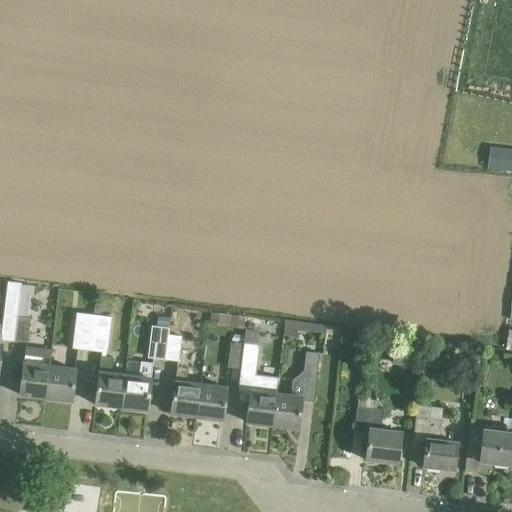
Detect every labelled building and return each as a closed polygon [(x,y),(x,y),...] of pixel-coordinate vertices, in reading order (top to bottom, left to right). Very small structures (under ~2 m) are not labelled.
[(511,150),(501,150),(499,168),(511,168),(511,150)] [(1,340),(16,341),(20,294),(21,283),(5,282),(1,340)] [(20,294),(16,341),(26,342),(29,316),(28,316),(30,295),(20,294)] [(72,348),(89,350),(93,314),(76,312),(72,348)] [(209,325),(244,329),(246,317),(210,312),(209,325)] [(101,315),(93,314),(89,350),(106,353),(110,316),(101,315)] [(157,316),(156,324),(168,325),(169,317),(157,316)] [(328,323),(285,318),(284,328),(326,333),(328,323)] [(165,360),(168,335),(169,327),(151,325),(147,358),(165,360)] [(246,330),(246,332),(244,343),(241,369),(253,371),(256,371),(260,344),(257,344),(258,331),(246,330)] [(180,337),(168,335),(165,360),(177,362),(180,337)] [(241,369),(244,343),(232,342),(228,368),(241,369)] [(43,398),(50,350),(23,347),(20,395),(43,398)] [(398,347),(397,362),(413,364),(415,349),(398,347)] [(50,350),(43,398),(71,401),(74,370),(50,367),(53,350),(50,350)] [(314,379),(318,352),(306,351),(303,373),(303,377),(304,377),(314,379)] [(94,404),(119,407),(124,376),(111,374),(113,357),(100,355),(94,404)] [(139,377),(124,376),(119,407),(147,410),(152,363),(141,362),(139,377)] [(196,416),(200,385),(187,383),(189,369),(175,368),(174,382),(171,413),(196,416)] [(278,377),(272,426),(298,429),(302,398),(304,377),(303,377),(303,373),(293,380),(291,396),(276,395),(278,377)] [(246,422),(272,426),(278,377),(252,374),(250,391),(246,422)] [(200,385),(196,416),(223,420),(226,388),(200,385)] [(441,408),(418,405),(414,440),(426,442),(423,467),(454,470),(458,444),(440,442),(443,420),(440,420),(441,408)] [(383,411),(357,408),(354,432),(368,433),(366,460),(397,464),(401,433),(381,430),(383,411)] [(511,466),(511,460),(511,433),(472,428),(464,472),(489,475),(491,463),(511,466)]
